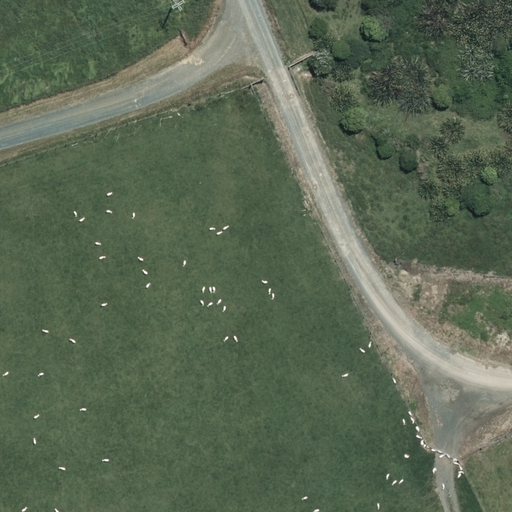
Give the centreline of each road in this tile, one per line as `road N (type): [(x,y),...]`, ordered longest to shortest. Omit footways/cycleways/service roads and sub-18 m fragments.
road 1 (track): [(250,0),(344,236),(375,293),(443,359),(470,374),(511,380)]
road 2 (track): [(0,129),(268,41)]
